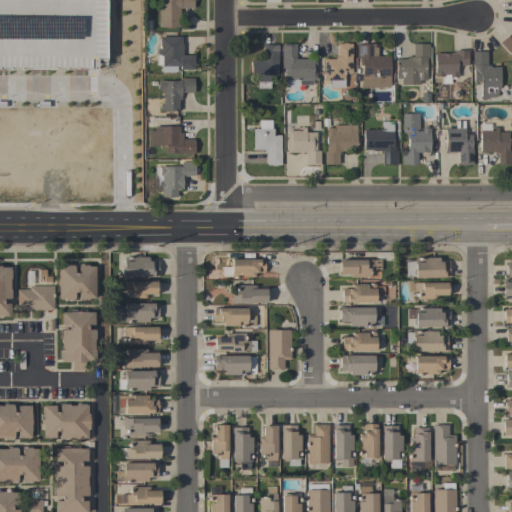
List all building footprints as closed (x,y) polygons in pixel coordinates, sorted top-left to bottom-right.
[(0,0),(0,69),(93,70),(93,62),(102,62),(102,0),(0,0)] [(179,18),(178,18),(178,27),(158,27),(158,9),(156,9),(156,0),(192,0),(192,8),(179,8),(179,18)] [(511,49),(508,53),(499,43),(510,32),(511,34),(511,49)] [(161,65),(156,65),(156,49),(159,49),(159,37),(180,37),(181,44),(182,44),(182,55),(193,55),(193,69),(179,69),(179,66),(161,66),(161,65)] [(323,59),(334,59),(334,56),(337,56),(336,44),(341,44),(341,43),(346,43),(346,44),(351,44),(351,56),(350,56),(351,73),(344,73),(344,87),(329,87),(329,80),(323,80),(323,59)] [(285,89),(285,80),(284,80),(284,69),(280,69),(281,44),(295,44),(295,59),(315,59),(315,80),(298,80),(298,85),(297,89),(285,89)] [(389,87),(381,87),(381,91),(368,91),(368,88),(361,88),(361,65),(359,65),(359,58),(356,58),(356,44),(377,44),(377,56),(389,56),(389,87)] [(400,86),(400,78),(395,78),(395,59),(406,59),(406,57),(412,57),(412,44),(428,44),(428,58),(425,58),(426,80),(419,81),(419,86),(400,86)] [(277,63),(276,63),(276,75),(269,75),(269,81),(250,82),(250,61),(260,61),(260,58),(263,58),(263,45),(277,45),(277,63)] [(433,53),(454,53),(454,50),(467,50),(467,54),(467,66),(456,66),(456,77),(450,77),(450,83),(442,83),(442,77),(433,77),(433,53)] [(480,88),(479,88),(479,82),(472,82),(472,70),(472,51),(486,51),(486,63),(499,63),(499,88),(497,88),(497,95),(496,96),(495,97),(492,97),(489,97),(488,98),(485,99),(483,100),(482,100),(481,99),(480,98),(480,88)] [(193,78),(193,93),(180,93),(181,96),(180,96),(180,100),(178,100),(178,111),(159,111),(159,104),(162,104),(162,90),(157,90),(156,81),(179,80),(179,78),(193,78)] [(418,130),(416,130),(416,131),(421,131),(421,129),(423,128),(423,126),(426,126),(426,128),(429,128),(429,152),(416,153),(416,164),(401,164),(400,151),(407,151),(406,139),(402,139),(402,131),(401,131),(401,114),(418,113),(418,130)] [(381,130),(381,121),(388,121),(389,116),(390,116),(390,117),(392,117),(392,118),(398,118),(398,130),(392,130),(392,144),(395,144),(395,151),(397,151),(397,165),(381,164),(381,151),(372,150),(362,150),(362,130),(381,130)] [(355,125),(355,149),(344,149),(344,151),(341,151),(341,152),(338,152),(338,164),(323,164),(323,151),(325,151),(325,128),(333,128),(333,125),(355,125)] [(193,139),(193,154),(164,153),(164,146),(153,146),(153,126),(179,126),(179,133),(181,133),(181,139),(193,139)] [(286,152),(286,130),(297,131),(297,127),(305,128),(304,132),(315,132),(315,150),(319,150),(319,165),(304,165),(305,152),(286,152)] [(511,165),(497,165),(497,152),(479,152),(479,130),(490,130),(490,127),(497,127),(497,132),(507,132),(507,150),(511,150),(511,165)] [(444,152),(444,128),(463,128),(463,135),(470,135),(471,151),(472,151),(472,164),(457,165),(457,152),(444,152)] [(252,129),(272,129),(272,135),(280,135),(280,152),(280,165),(266,165),(266,152),(263,152),(263,150),(252,150),(252,129)] [(181,176),(182,189),(176,190),(176,197),(162,197),(162,191),(158,191),(157,190),(154,190),(154,167),(158,167),(180,166),(180,161),(193,161),(193,176),(181,176)] [(157,277),(151,277),(151,275),(123,276),(123,257),(147,256),(147,261),(157,261),(157,277)] [(404,259),(413,259),(413,257),(437,257),(438,261),(447,261),(448,277),(442,278),(442,277),(414,277),(414,276),(405,276),(404,259)] [(228,265),(228,262),(230,260),(230,258),(259,258),(259,259),(263,259),(263,272),(253,273),(253,277),(220,277),(220,267),(230,267),(228,265)] [(349,278),(349,274),(338,274),(338,260),(379,260),(379,270),(369,270),(369,277),(349,278)] [(511,277),(511,261),(503,262),(503,278),(511,277)] [(94,298),(88,298),(88,301),(79,301),(79,298),(78,298),(78,292),(73,292),(73,301),(63,301),(63,298),(57,298),(57,265),(73,265),(73,272),(78,272),(78,265),(88,265),(88,266),(94,266),(94,298)] [(0,267),(9,267),(9,268),(11,268),(11,278),(9,278),(9,289),(11,289),(11,298),(2,298),(2,303),(9,303),(9,316),(8,316),(8,317),(1,317),(1,319),(0,319),(0,267)] [(126,298),(126,291),(114,291),(114,281),(155,281),(155,294),(145,294),(144,298),(126,298)] [(511,296),(502,296),(502,282),(511,281),(511,296)] [(412,282),(446,282),(446,295),(435,295),(435,299),(417,299),(417,291),(412,291),(412,282)] [(366,284),(374,284),(374,302),(341,302),(341,289),(351,289),(351,284),(366,284)] [(254,285),(254,289),(265,289),(265,302),(230,303),(230,293),(235,293),(235,285),(254,285)] [(52,286),(53,310),(16,310),(16,289),(28,289),(28,286),(52,286)] [(157,318),(147,318),(147,322),(114,322),(114,305),(123,305),(123,303),(157,303),(157,318)] [(338,307),(372,307),(372,326),(348,326),(348,322),(339,322),(338,307)] [(246,308),(246,326),(237,326),(237,325),(222,325),(222,321),(219,321),(213,321),(213,308),(246,308)] [(438,308),(438,312),(448,312),(448,327),(442,327),(442,326),(414,327),(414,325),(412,323),(412,320),(414,318),(414,308),(438,308)] [(69,312),(69,310),(75,310),(75,312),(79,312),(79,309),(85,309),(85,312),(93,312),(93,325),(87,325),(87,329),(94,329),(95,360),(85,360),(85,362),(84,362),(84,370),(71,370),(71,362),(70,362),(70,361),(60,361),(60,330),(67,329),(67,324),(61,324),(61,312),(69,312)] [(511,323),(503,323),(503,309),(511,309),(511,323)] [(127,344),(127,336),(123,336),(123,327),(156,327),(156,340),(146,340),(146,344),(127,344)] [(502,344),(511,343),(511,327),(502,327),(502,344)] [(267,330),(289,330),(289,359),(282,359),(282,369),(267,369),(267,330)] [(436,331),(436,335),(445,335),(445,351),(440,351),(440,350),(412,351),(412,349),(410,348),(410,343),(412,342),(412,331),(436,331)] [(341,350),(341,337),(351,337),(351,332),(374,332),(374,350),(341,350)] [(244,333),(244,340),(255,340),(255,350),(214,351),(214,337),(224,337),(224,333),(244,333)] [(145,349),(145,352),(156,352),(156,366),(122,366),(114,366),(114,357),(121,357),(121,356),(126,356),(126,349),(145,349)] [(511,367),(503,367),(503,354),(511,354),(511,367)] [(213,355),(247,355),(247,356),(253,356),(253,374),(223,374),(223,370),(213,370),(213,355)] [(373,355),(373,375),(349,375),(349,371),(339,371),(339,355),(373,355)] [(446,356),(446,370),(437,370),(437,374),(413,374),(413,363),(411,362),(411,359),(413,357),(413,356),(446,356)] [(123,391),(123,379),(121,378),(122,374),(123,373),(123,370),(157,370),(157,386),(148,386),(148,390),(123,391)] [(147,395),(147,399),(157,399),(157,413),(124,413),(124,412),(117,412),(117,395),(147,395)] [(511,415),(511,395),(511,400),(503,399),(502,415),(511,415)] [(29,413),(32,413),(32,430),(30,430),(30,438),(17,438),(17,431),(12,431),(12,440),(3,440),(3,438),(0,438),(0,405),(3,405),(3,403),(12,403),(12,412),(17,412),(17,405),(29,405),(29,413)] [(41,430),(39,430),(39,413),(41,413),(41,405),(54,405),(54,411),(58,411),(58,404),(86,404),(86,414),(87,414),(88,429),(86,429),(86,438),(84,438),(84,440),(76,440),(76,437),(69,437),(69,440),(59,440),(59,438),(59,431),(54,431),(54,438),(41,438),(41,430)] [(146,432),(146,436),(126,436),(126,428),(122,428),(122,418),(156,418),(156,432),(146,432)] [(511,419),(511,435),(502,435),(502,419),(511,419)] [(327,463),(326,463),(325,464),(320,464),(319,463),(314,463),(313,464),(308,464),(307,463),(306,463),(305,434),(313,434),(313,425),(327,424),(327,463)] [(358,434),(362,434),(362,424),(376,424),(376,457),(374,457),(373,459),(369,459),(368,457),(358,457),(358,434)] [(210,436),(213,436),(213,425),(226,425),(226,459),(217,459),(217,455),(210,454),(210,436)] [(258,437),(262,437),(262,425),(275,425),(275,460),(265,460),(265,456),(258,456),(258,437)] [(295,425),(295,435),(299,435),(299,465),(287,465),(287,461),(283,461),(282,459),(279,459),(280,425),(295,425)] [(334,459),(332,459),(332,425),(347,425),(347,434),(351,434),(351,467),(340,467),(340,461),(336,461),(334,459)] [(380,425),(396,425),(396,435),(400,435),(400,459),(390,459),(388,461),(384,461),(382,460),(380,460),(380,425)] [(454,464),(432,464),(431,425),(446,425),(447,435),(454,435),(454,464)] [(240,470),(239,461),(231,461),(230,427),(246,427),(246,437),(250,437),(251,461),(249,461),(249,469),(240,470)] [(427,461),(408,461),(408,437),(412,437),(412,427),(426,427),(427,461)] [(158,444),(158,458),(118,458),(118,448),(128,448),(128,440),(148,440),(148,444),(158,444)] [(37,481),(31,481),(31,484),(21,484),(21,474),(16,474),(16,484),(7,484),(7,481),(0,481),(0,449),(7,449),(7,446),(16,446),(16,455),(21,455),(21,446),(31,446),(31,448),(37,448),(37,481)] [(62,449),(62,446),(68,446),(68,448),(72,448),(72,446),(79,446),(79,448),(86,448),(86,461),(80,461),(80,466),(86,466),(89,466),(89,476),(86,476),(86,486),(89,486),(89,495),(79,495),(79,500),(87,500),(87,511),(54,511),(54,501),(61,500),(61,496),(53,496),(53,466),(61,466),(60,461),(54,461),(54,449),(62,449)] [(511,468),(503,468),(503,454),(511,454),(511,468)] [(120,470),(120,466),(122,464),(122,462),(156,463),(156,477),(146,477),(146,482),(114,481),(115,471),(122,471),(120,470)] [(511,489),(511,473),(503,473),(503,490),(511,489)] [(431,511),(431,489),(441,489),(441,483),(453,483),(453,489),(454,489),(454,511),(431,511)] [(328,511),(306,511),(306,489),(306,484),(327,484),(327,489),(328,489),(328,511)] [(350,485),(350,492),(352,492),(352,511),(332,511),(332,492),(341,492),(341,485),(350,485)] [(148,486),(148,490),(158,490),(159,503),(125,503),(118,503),(118,495),(129,494),(129,486),(148,486)] [(258,511),(258,497),(265,497),(265,493),(266,493),(266,486),(275,486),(275,493),(275,511),(258,511)] [(357,511),(357,493),(358,493),(358,487),(370,486),(370,493),(376,493),(376,511),(357,511)] [(250,511),(231,511),(231,495),(238,495),(238,488),(249,487),(250,495),(250,511)] [(399,511),(381,511),(381,489),(391,489),(391,500),(399,500),(399,511)] [(0,511),(0,490),(10,490),(10,492),(17,492),(18,505),(11,505),(11,509),(18,509),(18,510),(20,510),(20,511),(0,511)] [(419,490),(419,493),(426,493),(426,511),(408,511),(408,493),(409,493),(409,490),(419,490)] [(226,511),(209,511),(209,494),(226,494),(226,511)] [(298,494),(298,511),(281,511),(281,494),(298,494)] [(41,511),(27,511),(27,500),(41,500),(41,511)]
